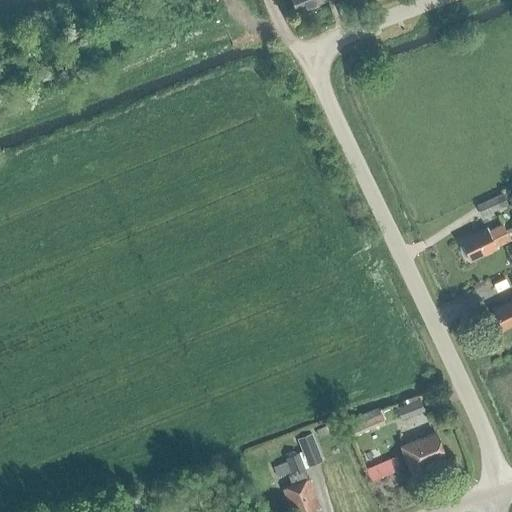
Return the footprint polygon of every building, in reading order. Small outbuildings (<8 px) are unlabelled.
[(291,0),(296,12),(325,1),(324,0),(291,0)] [(476,205),(482,217),(507,205),(502,193),(476,205)] [(460,242),(468,260),(482,253),(495,247),(509,240),(505,231),(502,225),(488,232),(487,229),(474,235),(474,236),(460,242)] [(507,305),(493,311),(501,329),(511,323),(511,301),(507,304),(507,305)] [(396,409),(401,420),(424,411),(419,400),(396,409)] [(347,421),(354,436),(385,423),(378,408),(347,421)] [(306,475),(304,469),(322,462),(311,433),(297,438),(302,451),(298,452),(298,453),(285,458),(286,461),(277,465),(278,466),(274,467),(277,478),(286,474),(292,489),(284,492),(290,511),(294,511),(296,511),(295,511),(315,511),(314,509),(319,507),(310,483),(308,483),(305,475),(306,475)] [(426,465),(444,458),(434,433),(400,447),(411,476),(428,470),(426,465)] [(199,501),(201,511),(227,511),(222,495),(199,501)] [(111,511),(108,503),(86,511),(111,511)]
